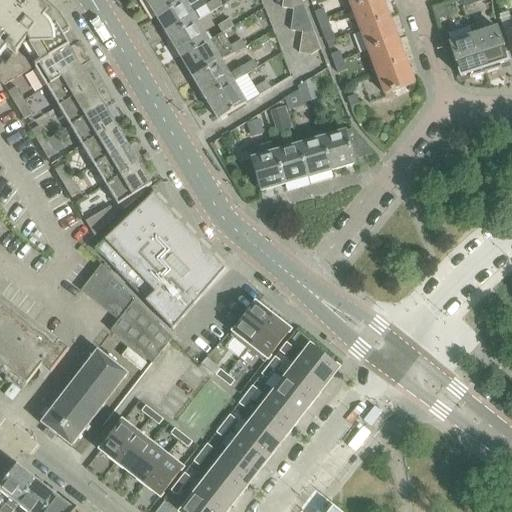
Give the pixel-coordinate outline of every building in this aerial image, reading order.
[(0,84),(3,87),(34,68),(68,48),(57,30),(64,26),(56,15),(38,0),(0,0),(0,55),(6,49),(13,55),(4,66),(1,64),(0,65),(0,84)] [(144,0),(156,19),(183,2),(187,0),(144,0)] [(281,0),(279,10),(292,12),(293,8),(304,10),(300,0),(281,0)] [(347,0),(351,8),(372,0),(347,0)] [(380,0),(372,0),(351,8),(359,30),(388,19),(380,0)] [(475,4),(474,0),(459,0),(462,9),(475,4)] [(204,8),(209,15),(220,8),(215,1),(204,8)] [(183,2),(156,19),(168,39),(196,23),(183,2)] [(304,10),(293,8),(292,12),(288,32),(301,35),(302,31),(312,32),(304,10)] [(313,13),(316,22),(325,18),(321,9),(313,13)] [(445,17),(442,9),(433,12),(435,20),(445,17)] [(325,18),(316,22),(320,32),(328,28),(325,18)] [(388,19),(359,30),(367,52),(396,41),(388,19)] [(216,27),(221,35),(232,28),(227,21),(216,27)] [(196,23),(168,39),(181,60),(208,43),(196,23)] [(507,63),(496,29),(472,37),(484,75),(500,70),(499,66),(507,63)] [(484,75),(472,37),(470,30),(446,37),(448,45),(460,79),(467,76),(469,80),(484,75)] [(319,51),(312,32),(302,31),(301,35),(297,55),(307,56),(319,51)] [(229,48),(233,56),(244,49),(240,41),(229,48)] [(396,41),(367,52),(375,74),(405,62),(396,41)] [(208,43),(181,60),(193,80),(220,64),(208,43)] [(68,48),(34,68),(46,88),(80,68),(68,48)] [(329,56),(333,65),(341,62),(338,53),(329,56)] [(205,101),(233,84),(246,76),(257,70),(252,62),(228,77),(220,64),(193,80),(205,101)] [(341,62),(333,65),(336,74),(345,71),(341,62)] [(405,62),(375,74),(384,96),(413,85),(405,62)] [(80,68),(46,88),(57,108),(91,87),(80,68)] [(311,79),(297,87),(299,92),(307,90),(313,88),(311,79)] [(254,90),(258,97),(269,90),(265,83),(254,90)] [(233,84),(205,101),(217,121),(245,105),(233,84)] [(103,107),(91,87),(57,108),(69,127),(103,107)] [(15,88),(7,93),(15,107),(23,102),(15,88)] [(313,88),(307,90),(310,101),(316,100),(313,88)] [(307,90),(299,92),(302,104),(310,101),(307,90)] [(354,95),(345,98),(349,108),(358,105),(354,95)] [(31,115),(23,102),(15,107),(23,120),(31,115)] [(115,127),(103,107),(69,127),(81,147),(115,127)] [(38,127),(30,132),(38,146),(47,141),(38,127)] [(127,146),(115,127),(81,147),(93,167),(127,146)] [(351,131),(321,139),(330,172),(354,165),(353,161),(371,156),(351,131)] [(321,139),(297,146),(307,179),(330,172),(321,139)] [(55,155),(47,141),(38,146),(47,159),(55,155)] [(138,166),(127,146),(93,167),(104,186),(138,166)] [(297,146),(274,153),(284,186),(307,179),(297,146)] [(260,193),(284,186),(274,153),(250,160),(260,193)] [(62,166),(54,171),(62,185),(70,180),(62,166)] [(138,166),(104,186),(117,207),(151,186),(138,166)] [(78,194),(70,180),(62,185),(70,199),(78,194)] [(152,196),(95,251),(172,332),(224,271),(209,255),(152,196)] [(109,208),(84,222),(93,237),(115,218),(109,208)] [(171,339),(100,265),(80,290),(120,322),(114,331),(110,329),(109,330),(152,364),(171,339)] [(12,315),(0,305),(0,373),(0,374),(4,369),(25,386),(41,367),(50,374),(68,351),(58,343),(54,348),(12,315)] [(247,350),(272,318),(263,312),(255,305),(230,337),(247,350)] [(264,364),(289,332),(280,325),(272,318),(247,350),(264,364)] [(284,357),(291,348),(285,344),(278,352),(284,357)] [(337,369),(309,347),(295,365),(323,387),(337,369)] [(44,419),(40,425),(71,449),(128,375),(97,351),(50,412),(44,407),(38,415),(44,419)] [(273,372),(280,363),(274,358),(267,367),(273,372)] [(323,387),(295,365),(283,380),(312,402),(318,394),(323,387)] [(266,380),(273,372),(267,367),(260,376),(266,380)] [(226,376),(219,371),(214,377),(222,382),(226,376)] [(234,382),(226,376),(222,382),(229,388),(234,382)] [(312,402),(283,380),(272,394),(301,416),(306,410),(312,402)] [(11,401),(18,392),(12,387),(5,396),(11,401)] [(250,401),(257,392),(251,387),(244,396),(250,401)] [(301,416),(272,394),(261,409),(289,431),(296,423),(301,416)] [(243,409),(250,401),(244,396),(237,405),(243,409)] [(154,414),(145,407),(140,413),(149,420),(154,414)] [(289,431),(261,409),(250,423),(278,445),(283,439),(289,431)] [(162,421),(154,414),(149,420),(158,427),(162,421)] [(228,430),(235,421),(229,416),(222,425),(228,430)] [(115,463),(137,435),(122,423),(100,451),(107,457),(115,463)] [(278,445),(250,423),(238,438),(267,460),(273,452),(278,445)] [(221,438),(228,430),(222,425),(215,434),(221,438)] [(183,436),(174,429),(169,435),(178,442),(183,436)] [(129,475),(152,446),(137,435),(115,463),(123,470),(129,475)] [(191,443),(183,436),(178,442),(187,449),(191,443)] [(267,460),(238,438),(227,452),(255,474),(260,468),(267,460)] [(205,459),(212,450),(206,445),(199,454),(205,459)] [(144,486),(166,458),(152,446),(129,475),(136,480),(144,486)] [(255,474),(227,452),(216,467),(244,489),(250,481),(255,474)] [(198,467),(205,459),(199,454),(192,463),(198,467)] [(159,498),(181,470),(166,458),(144,486),(152,492),(159,498)] [(36,481),(16,465),(0,486),(0,493),(15,506),(36,481)] [(244,489),(216,467),(204,481),(233,503),(238,497),(244,489)] [(183,487),(189,479),(184,474),(177,483),(183,487)] [(42,511),(55,496),(36,481),(15,506),(23,511),(42,511)] [(233,503),(204,481),(193,496),(214,511),(226,511),(228,510),(233,503)] [(176,496),(183,487),(177,483),(170,492),(176,496)] [(72,511),(74,511),(55,496),(42,511),(72,511)] [(214,511),(193,496),(180,511),(214,511)]
